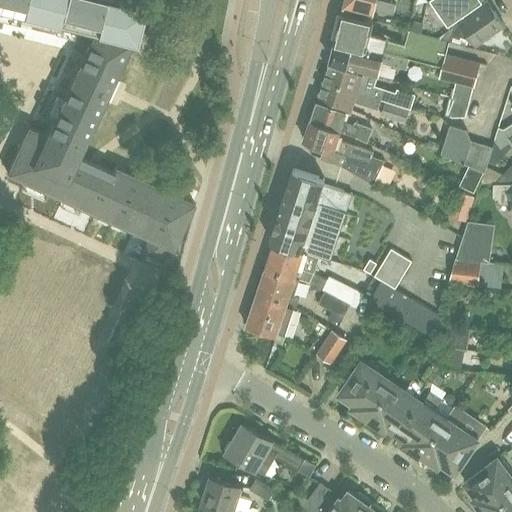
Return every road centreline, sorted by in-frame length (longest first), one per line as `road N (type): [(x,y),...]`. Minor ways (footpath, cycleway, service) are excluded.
road 1 (residential): [(441,511),(406,481),(231,379),(189,367)]
road 2 (secondary): [(189,367),(257,121)]
road 3 (secondary): [(139,511),(189,367)]
road 4 (secondary): [(257,121),(298,0)]
road 5 (secondary): [(270,0),(258,55),(257,121)]
